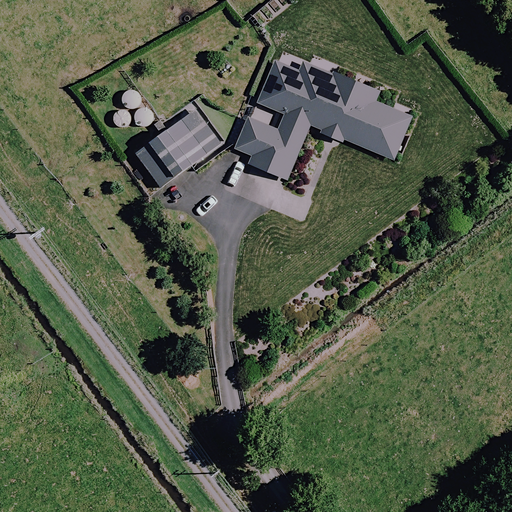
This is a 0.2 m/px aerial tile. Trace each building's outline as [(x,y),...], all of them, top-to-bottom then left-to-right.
[(347,145),(348,144),(394,163),(413,116),(377,101),(380,92),(305,61),(300,72),(276,62),(259,104),(289,116),(283,131),(251,118),(238,150),(255,157),(252,165),(290,181),(312,127),(322,131),(320,134),(347,145)] [(146,99),(133,87),(121,100),(134,112),(146,99)] [(157,110),(140,109),(138,126),(156,127),(157,110)] [(225,145),(199,110),(138,153),(164,189),(225,145)] [(311,207),(283,197),(277,214),(304,224),(311,207)]
